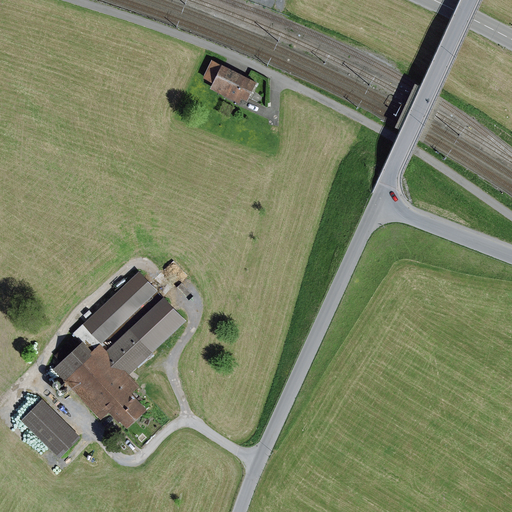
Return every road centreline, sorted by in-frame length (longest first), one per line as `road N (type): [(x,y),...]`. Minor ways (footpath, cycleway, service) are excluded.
road 1 (unclassified): [(72,0),(276,75),(408,145),(511,218)]
road 2 (unclassified): [(376,205),(238,511)]
road 3 (unclassified): [(468,0),(376,205)]
road 4 (unclassified): [(376,205),(511,255)]
